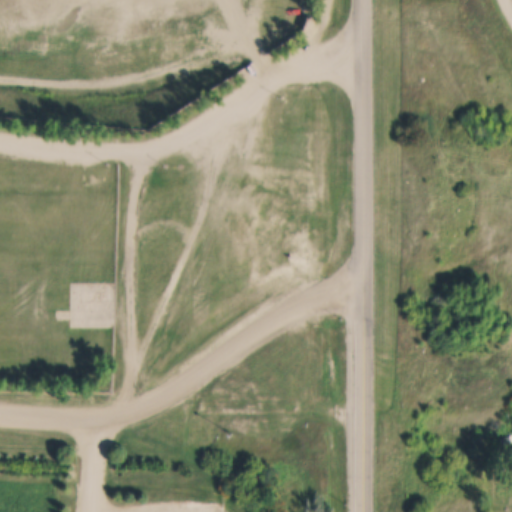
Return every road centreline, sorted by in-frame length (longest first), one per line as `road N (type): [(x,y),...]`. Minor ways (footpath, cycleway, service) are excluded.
road 1 (tertiary): [(363,511),(364,0)]
road 2 (residential): [(364,294),(316,299),(270,318),(183,386),(126,414),(79,424),(0,419)]
road 3 (track): [(274,73),(264,58),(242,52),(110,91),(0,82)]
